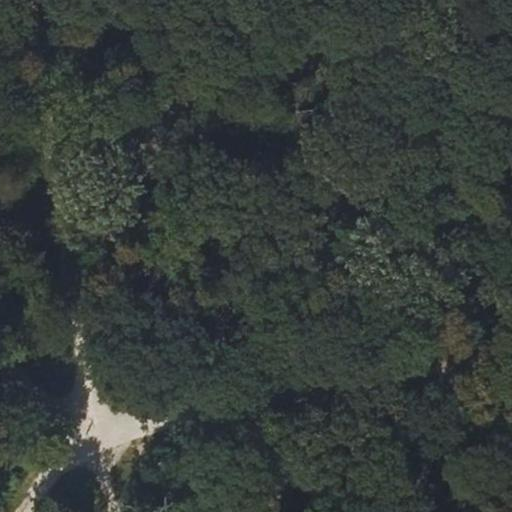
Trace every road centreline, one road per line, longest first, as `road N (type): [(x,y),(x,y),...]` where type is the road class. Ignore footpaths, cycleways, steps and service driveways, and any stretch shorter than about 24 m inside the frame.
road 1 (track): [(45,0),(97,433)]
road 2 (track): [(97,433),(258,415),(511,365)]
road 3 (track): [(0,357),(97,433)]
